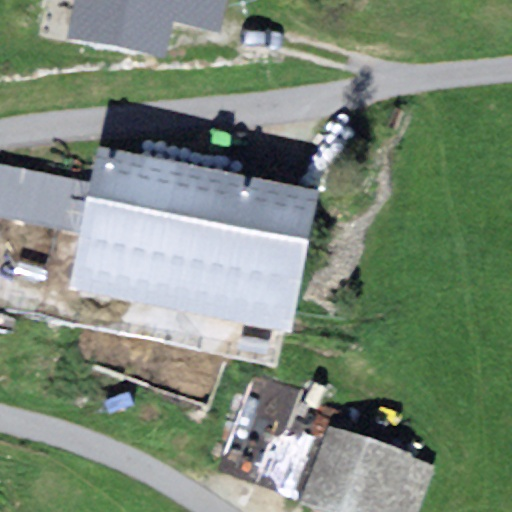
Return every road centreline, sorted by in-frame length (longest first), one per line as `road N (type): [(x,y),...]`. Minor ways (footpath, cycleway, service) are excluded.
road 1 (track): [(511,74),(0,127)]
road 2 (track): [(0,414),(156,463),(224,511)]
road 3 (track): [(438,82),(281,45),(197,36)]
